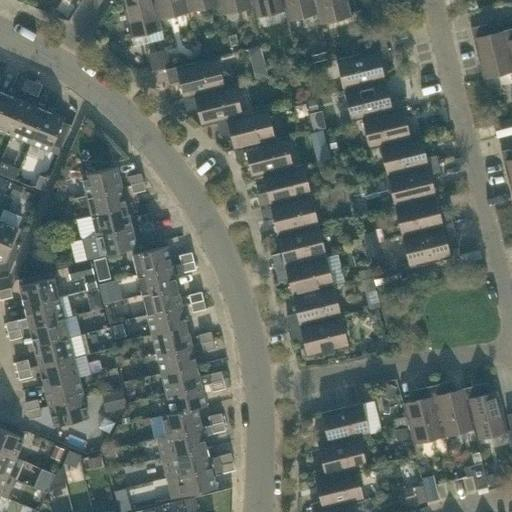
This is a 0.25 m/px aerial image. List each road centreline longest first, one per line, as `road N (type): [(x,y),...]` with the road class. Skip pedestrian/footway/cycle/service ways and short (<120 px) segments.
road 1 (residential): [(54,59),(147,132),(179,171),(229,275),(259,388)]
road 2 (residential): [(511,329),(440,23)]
road 3 (residential): [(259,388),(511,353)]
road 4 (residential): [(262,511),(259,388)]
